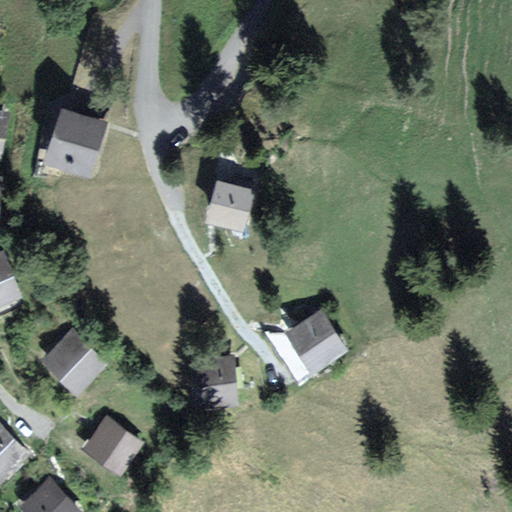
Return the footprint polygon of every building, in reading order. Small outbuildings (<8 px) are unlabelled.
[(63,109),(46,163),(90,177),(108,124),(63,109)] [(10,112),(0,110),(0,162),(2,163),(10,112)] [(224,185),(216,218),(247,226),(255,192),(224,185)] [(6,254),(0,256),(0,302),(22,294),(6,254)] [(327,315),(294,333),(315,369),(348,351),(327,315)] [(53,369),(83,392),(104,363),(74,341),(53,369)] [(243,356),(204,360),(207,398),(246,394),(243,356)] [(113,419),(91,452),(122,474),(145,441),(113,419)] [(28,454),(3,427),(0,429),(0,474),(3,478),(28,454)] [(63,486),(39,506),(44,511),(74,511),(80,507),(63,486)]
